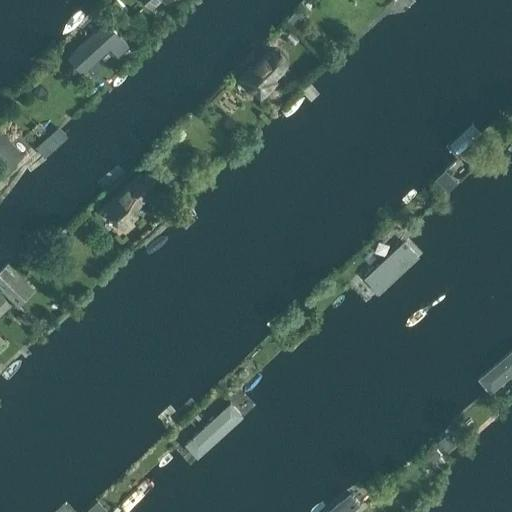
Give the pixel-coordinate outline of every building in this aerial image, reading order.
[(114,0),(111,3),(128,22),(132,19),(114,0)] [(296,10),(287,20),(296,29),(306,19),(296,10)] [(105,24),(70,55),(84,71),(109,48),(118,56),(128,47),(105,24)] [(288,28),(281,35),(291,45),(299,38),(288,28)] [(270,76),(280,66),(281,65),(282,64),(282,63),(282,61),(282,60),(282,59),(282,58),(282,57),(281,56),(281,55),(279,53),(277,52),(275,51),(273,51),(272,52),(270,52),(269,53),(268,53),(255,67),(253,65),(241,77),(260,96),(275,81),(270,76)] [(0,130),(0,178),(24,155),(0,130)] [(159,145),(151,153),(155,157),(154,159),(163,168),(176,156),(167,146),(163,150),(159,145)] [(446,170),(436,179),(448,191),(458,182),(446,170)] [(146,188),(152,183),(153,182),(153,181),(154,180),(154,179),(154,178),(153,177),(153,176),(152,175),(151,174),(150,174),(148,173),(148,174),(147,174),(146,174),(145,175),(141,178),(139,176),(104,207),(121,226),(135,214),(131,209),(147,195),(146,194),(146,188)] [(348,286),(366,305),(423,252),(405,232),(348,286)] [(8,262),(0,270),(0,288),(18,306),(25,298),(10,283),(19,274),(8,262)] [(0,294),(0,317),(11,306),(0,294)] [(511,349),(476,381),(488,394),(511,373),(511,349)] [(175,455),(190,469),(242,413),(227,399),(175,455)] [(439,442),(447,451),(454,445),(446,436),(439,442)] [(441,457),(432,447),(426,453),(435,462),(441,457)] [(350,487),(323,511),(345,511),(360,498),(350,487)] [(91,511),(110,511),(111,511),(101,500),(90,511),(91,511)]
